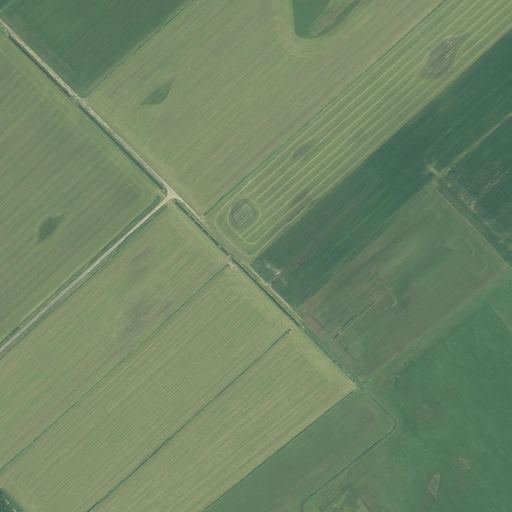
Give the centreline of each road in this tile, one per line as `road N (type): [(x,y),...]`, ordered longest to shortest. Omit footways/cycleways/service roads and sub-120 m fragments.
road 1 (unclassified): [(172,192),(1,22)]
road 2 (unclassified): [(0,350),(172,192)]
road 3 (track): [(361,395),(386,427),(296,500),(295,511)]
road 4 (track): [(201,222),(294,312)]
